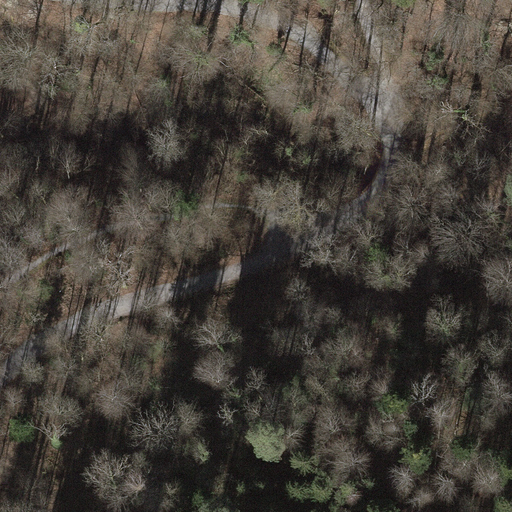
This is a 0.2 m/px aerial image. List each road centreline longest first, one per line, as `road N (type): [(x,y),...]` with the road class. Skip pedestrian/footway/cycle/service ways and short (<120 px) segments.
road 1 (track): [(0,381),(44,336),(121,299),(262,267),(370,197),(392,140),(374,97)]
road 2 (track): [(374,97),(285,22),(237,2),(111,0)]
